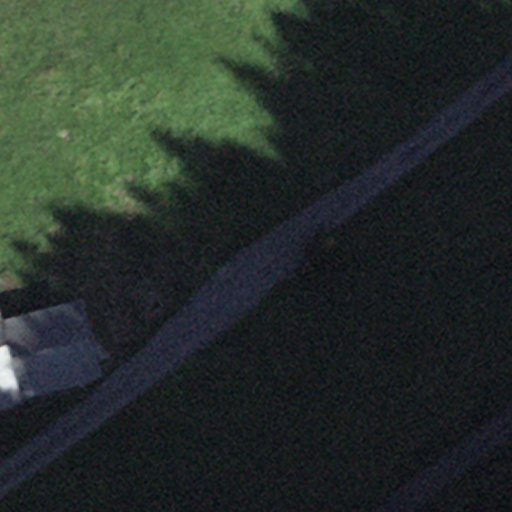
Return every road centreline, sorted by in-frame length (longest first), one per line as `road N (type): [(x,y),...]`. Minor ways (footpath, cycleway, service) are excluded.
road 1 (track): [(0,479),(122,391),(511,69)]
road 2 (track): [(511,427),(395,511)]
